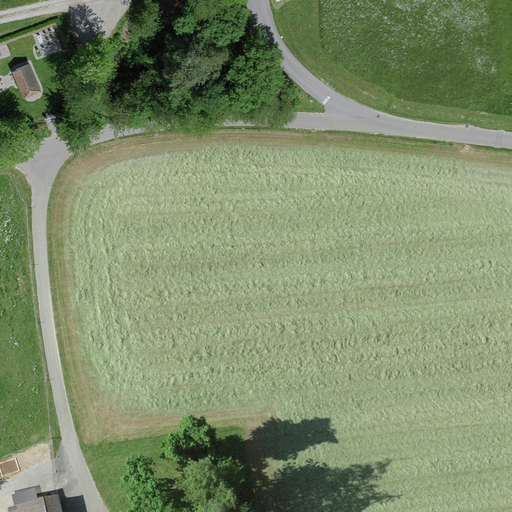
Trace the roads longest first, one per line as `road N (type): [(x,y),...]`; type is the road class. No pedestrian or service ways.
road 1 (unclassified): [(0,156),(199,117),(345,120)]
road 2 (unclassified): [(511,143),(345,120)]
